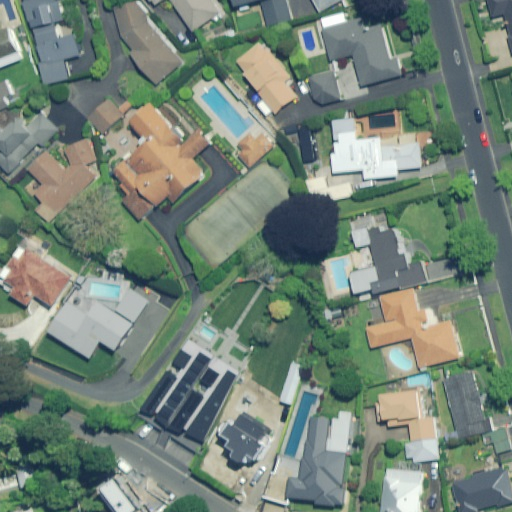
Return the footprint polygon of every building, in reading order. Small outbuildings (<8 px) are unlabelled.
[(33,31),(55,24),(64,21),(57,0),(32,0),(26,2),(27,4),(24,4),(33,31)] [(151,0),(156,7),(167,0),(170,0),(191,31),(217,14),(207,0),(151,0)] [(233,0),(236,8),(260,2),(265,23),(288,17),(283,0),(233,0)] [(312,0),(322,15),(342,2),(345,9),(376,0),(312,0)] [(511,49),(511,0),(487,0),(492,19),(503,16),(511,49)] [(145,18),(139,1),(114,10),(125,41),(132,51),(130,55),(156,86),(181,65),(145,18)] [(347,23),(345,14),(322,20),(324,28),(319,29),(328,63),(353,56),(361,87),(397,78),(383,25),(366,29),(363,19),(347,23)] [(55,24),(33,31),(42,63),(39,64),(46,87),(70,79),(64,61),(80,56),(73,33),(59,37),(55,24)] [(0,31),(0,68),(22,61),(9,28),(0,31)] [(289,77),(262,42),(235,63),(276,115),(296,99),(283,82),(289,77)] [(339,100),(332,72),(308,78),(316,106),(339,100)] [(0,112),(10,106),(6,99),(12,96),(4,81),(0,83),(0,112)] [(104,136),(125,116),(134,108),(127,99),(117,108),(109,100),(88,120),(104,136)] [(186,144),(152,104),(131,122),(149,144),(115,172),(133,194),(124,201),(141,222),(170,198),(175,204),(208,176),(195,160),(212,146),(200,132),(186,144)] [(59,130),(46,118),(40,124),(36,120),(30,127),(21,119),(8,133),(0,125),(0,163),(12,175),(40,144),(44,147),(59,130)] [(331,156),(332,168),(308,170),(312,203),(355,198),(350,172),(365,171),(366,181),(400,177),(399,171),(424,168),(422,155),(421,144),(415,144),(384,148),(383,139),(358,142),(355,120),(333,122),(337,155),(331,156)] [(257,140),(250,132),(237,143),(243,150),(237,156),(249,170),(274,147),(263,134),(257,140)] [(97,162),(88,140),(64,150),(71,166),(66,171),(47,153),(29,171),(43,186),(33,196),(43,206),(38,211),(51,224),(97,178),(86,167),(97,162)] [(411,267),(408,255),(403,256),(397,231),(383,234),(381,228),(354,233),(357,249),(372,245),(377,269),(350,275),(354,295),(376,290),(377,294),(428,283),(424,264),(411,267)] [(54,308),(73,281),(30,250),(25,247),(1,280),(16,290),(12,295),(30,308),(38,297),(54,308)] [(420,312),(414,290),(380,298),(387,324),(366,329),(371,349),(412,339),(420,369),(461,359),(451,322),(429,328),(424,311),(420,312)] [(136,326),(98,302),(87,320),(68,308),(51,334),(88,357),(100,339),(119,352),(136,326)] [(304,366),(292,363),(281,402),(293,406),(304,366)] [(487,416),(476,373),(446,381),(460,440),(480,435),(482,447),(493,444),(496,456),(511,453),(505,429),(491,432),(487,416)] [(437,441),(433,411),(423,412),(420,391),(382,397),(385,421),(400,419),(400,423),(410,422),(413,444),(405,445),(407,459),(414,458),(415,463),(440,460),(437,441)] [(318,502),(317,505),(345,507),(349,454),(352,414),(341,413),(340,419),(328,418),(311,417),(310,442),(305,441),(304,458),(295,457),(281,454),(276,475),(269,474),(263,500),(272,502),(288,506),(289,500),(318,502)] [(256,420),(248,432),(237,424),(224,444),(234,451),(232,454),(249,465),(253,458),(259,462),(270,446),(265,442),(272,431),(256,420)] [(482,511),(511,503),(511,483),(507,468),(452,484),(460,511),(482,511)] [(419,511),(423,474),(388,471),(384,511),(419,511)]
